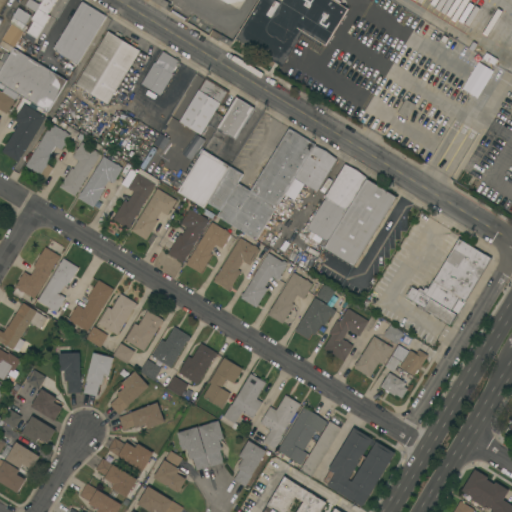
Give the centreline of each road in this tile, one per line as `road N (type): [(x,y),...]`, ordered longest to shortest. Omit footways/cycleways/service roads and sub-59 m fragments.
road 1 (residential): [(34,209),(425,449)]
road 2 (tertiary): [(123,0),(496,232)]
road 3 (primary): [(511,307),(387,511)]
road 4 (primary): [(421,511),(511,362)]
